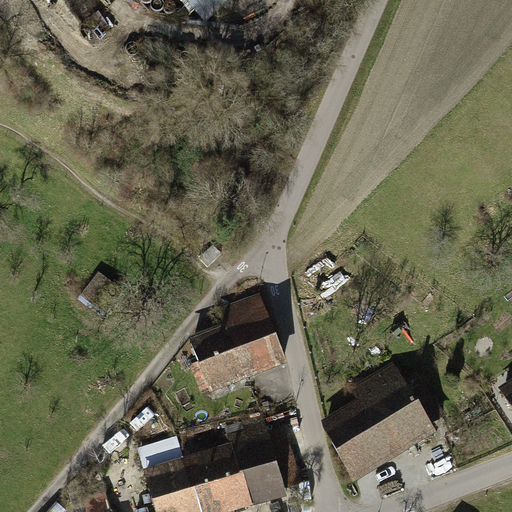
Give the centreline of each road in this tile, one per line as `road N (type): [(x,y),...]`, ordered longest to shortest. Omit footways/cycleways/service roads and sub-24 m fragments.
road 1 (tertiary): [(376,0),(275,252),(332,511)]
road 2 (track): [(223,287),(37,511)]
road 3 (tertiary): [(388,511),(511,465)]
